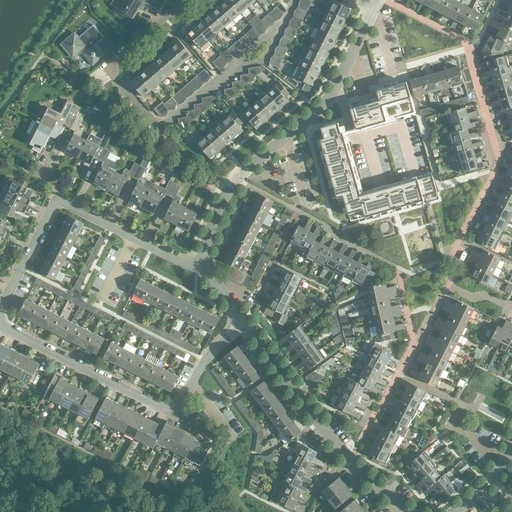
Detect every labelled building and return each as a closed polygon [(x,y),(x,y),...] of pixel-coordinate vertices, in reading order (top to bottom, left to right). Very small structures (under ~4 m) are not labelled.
[(149,5),(141,0),(114,0),(112,4),(133,17),(139,7),(146,11),(149,5)] [(141,0),(149,5),(160,12),(163,7),(162,5),(154,0),(141,0)] [(241,13),(229,0),(224,0),(219,4),(233,20),(241,13)] [(243,0),(229,0),(241,13),(249,6),(243,0)] [(307,11),(311,2),(307,0),(299,0),(299,1),(299,6),(298,7),(307,11)] [(435,0),(431,7),(443,13),(449,0),(435,0)] [(454,0),(449,0),(443,13),(454,19),(461,3),(454,0)] [(511,0),(502,0),(502,2),(511,7),(508,13),(511,15),(511,0)] [(352,10),(333,1),(328,10),(347,20),(352,10)] [(461,3),(454,19),(465,24),(472,9),(461,3)] [(219,4),(211,11),(225,27),(233,20),(219,4)] [(280,18),(283,14),(277,7),(269,14),(275,21),(280,18)] [(294,16),(293,16),(302,21),(307,11),(298,7),(295,11),(294,16)] [(506,18),(503,25),(511,29),(511,15),(508,13),(499,8),(496,13),(506,18)] [(472,9),(465,24),(476,30),(484,15),(472,9)] [(328,10),(323,20),(342,29),(347,20),(328,10)] [(203,18),(217,34),(225,27),(211,11),(203,18)] [(269,14),(261,21),(267,28),(272,25),(275,21),(269,14)] [(297,30),(302,21),(293,16),(290,20),(289,25),(288,26),(297,30)] [(203,18),(195,25),(209,41),(217,34),(203,18)] [(337,38),(342,29),(323,20),(318,29),(337,38)] [(493,20),(490,25),(500,30),(497,36),(510,43),(511,44),(511,29),(503,25),(493,20)] [(267,28),(261,21),(253,28),(259,34),(264,32),(267,28)] [(63,44),(64,44),(74,56),(78,53),(83,54),(94,65),(106,55),(95,43),(103,36),(93,25),(78,38),(75,34),(63,44)] [(209,41),(195,25),(187,33),(201,48),(209,41)] [(285,29),(284,35),(292,39),(297,30),(288,26),(285,29)] [(253,28),(245,34),(251,41),(257,39),(259,34),(253,28)] [(318,29),(314,38),(332,48),(337,38),(318,29)] [(497,36),(491,33),(482,51),(485,62),(503,57),(502,52),(506,45),(509,46),(510,43),(497,36)] [(251,41),(245,34),(237,42),(243,48),(248,46),(251,41)] [(287,49),(292,39),(284,35),(280,39),(280,44),(279,44),(287,49)] [(328,57),(332,48),(314,38),(309,48),(328,57)] [(170,47),(184,63),(192,56),(179,40),(170,47)] [(237,42),(229,48),(235,56),(240,53),(243,48),(237,42)] [(276,48),(275,54),(283,58),(287,49),(279,44),(276,48)] [(170,47),(163,54),(176,70),(184,63),(170,47)] [(235,56),(229,48),(221,55),(227,62),(232,61),(235,56)] [(309,48),(304,57),(323,67),(328,57),(309,48)] [(155,61),(168,77),(176,70),(163,54),(155,61)] [(278,67),(283,58),(275,54),(270,58),(270,63),(278,67)] [(213,62),(218,68),(219,69),(225,67),(227,62),(221,55),(213,62)] [(503,57),(485,62),(480,63),(481,67),(489,65),(491,70),(509,65),(507,56),(503,57)] [(304,57),(299,66),(318,76),(323,67),(304,57)] [(155,61),(147,68),(160,83),(168,77),(155,61)] [(511,74),(509,65),(491,70),(483,73),(484,77),(492,75),(494,81),(511,76),(511,75),(511,74)] [(263,71),(259,66),(249,69),(250,74),(251,74),(255,78),(263,71)] [(318,76),(299,66),(294,76),(313,86),(318,76)] [(459,66),(447,70),(451,86),(464,83),(459,66)] [(147,68),(139,75),(152,90),(160,83),(147,68)] [(205,70),(197,77),(203,84),(208,82),(211,77),(205,70)] [(440,90),(451,86),(447,70),(435,73),(440,90)] [(435,73),(423,77),(428,93),(440,90),(435,73)] [(247,85),(255,78),(251,74),(250,74),(241,76),(242,81),(243,80),(247,85)] [(152,90),(139,75),(131,82),(144,98),(152,90)] [(511,81),(511,76),(494,81),(486,83),(487,87),(495,85),(497,91),(511,86),(511,81)] [(203,84),(197,77),(189,83),(195,91),(200,89),(203,84)] [(428,93),(423,77),(411,80),(416,96),(428,93)] [(243,80),(242,81),(233,83),(234,88),(236,88),(239,92),(247,85),(243,80)] [(279,81),(267,92),(281,108),(289,101),(285,96),(289,93),(279,81)] [(379,101),(351,109),(357,130),(416,113),(407,82),(377,91),(379,101)] [(189,83),(180,91),(187,98),(192,96),(195,91),(189,83)] [(498,95),(499,100),(511,96),(511,86),(497,91),(488,93),(490,97),(498,95)] [(231,99),(239,92),(236,88),(234,88),(224,90),(225,96),(227,95),(231,99)] [(172,98),(177,103),(179,105),(184,103),(187,98),(180,91),(172,98)] [(259,99),(273,115),(281,108),(267,92),(259,99)] [(216,100),(213,96),(202,97),(203,103),(205,103),(208,107),(216,100)] [(467,96),(455,99),(457,105),(469,102),(467,96)] [(500,104),(502,110),(511,106),(511,96),(499,100),(491,102),(492,106),(500,104)] [(172,98),(164,105),(166,107),(169,110),(175,111),(177,103),(172,98)] [(259,99),(251,106),(265,122),(273,115),(259,99)] [(457,105),(455,99),(443,103),(445,108),(457,105)] [(71,128),(76,117),(81,108),(66,100),(60,114),(48,108),(45,114),(43,113),(38,122),(55,130),(57,125),(61,127),(62,124),(71,128)] [(200,114),(208,107),(205,103),(203,103),(194,105),(195,110),(197,109),(200,114)] [(443,103),(432,106),(433,112),(445,108),(443,103)] [(164,109),(166,107),(164,105),(162,107),(157,111),(161,117),(164,109)] [(265,122),(251,106),(243,113),(257,129),(265,122)] [(421,115),(433,112),(432,106),(419,110),(421,115)] [(507,113),(509,119),(511,117),(511,106),(502,110),(497,111),(498,115),(507,113)] [(452,121),(469,117),(477,114),(476,110),(468,113),(466,107),(449,111),(452,121)] [(193,121),(200,114),(197,109),(195,110),(186,111),(187,117),(189,116),(193,121)] [(230,115),(221,122),(235,138),(243,131),(230,115)] [(184,128),(193,121),(189,116),(187,117),(178,118),(179,124),(181,124),(184,128)] [(83,120),(76,117),(71,128),(77,131),(66,152),(78,158),(87,141),(80,138),(84,131),(78,128),(83,120)] [(455,131),(468,128),(480,124),(479,120),(471,122),(469,117),(452,121),(455,131)] [(510,123),(511,129),(511,128),(511,117),(509,119),(500,121),(501,125),(510,123)] [(55,130),(38,122),(28,142),(42,149),(50,135),(58,139),(63,129),(61,127),(57,125),(55,130)] [(235,138),(221,122),(214,129),(227,145),(235,138)] [(432,175),(361,196),(343,133),(341,134),(338,123),(321,128),(324,138),(320,139),(337,199),(343,197),(349,217),(364,213),(365,217),(424,201),(423,197),(437,193),(432,175)] [(470,133),(468,128),(455,131),(455,132),(452,133),(455,142),(471,137),(479,135),(478,131),(470,133)] [(214,129),(206,136),(219,152),(227,145),(214,129)] [(93,144),(87,141),(78,158),(90,164),(96,152),(102,154),(105,148),(112,135),(106,132),(102,140),(97,137),(93,144)] [(219,152),(206,136),(197,143),(211,159),(219,152)] [(455,142),(457,152),(474,147),(482,145),(481,141),(473,143),(471,137),(455,142)] [(459,163),(477,157),(485,155),(484,151),(476,153),(474,147),(457,152),(456,153),(459,163)] [(107,189),(115,172),(119,166),(106,159),(111,151),(105,148),(102,154),(99,159),(105,162),(95,183),(107,189)] [(478,163),(477,157),(459,163),(461,172),(488,165),(487,161),(478,163)] [(509,168),(507,173),(511,175),(511,165),(504,161),(502,165),(509,168)] [(122,175),(115,172),(107,189),(119,195),(129,175),(134,177),(140,166),(135,163),(130,171),(125,169),(122,175)] [(146,169),(140,166),(134,177),(140,180),(129,200),(142,207),(151,190),(144,186),(147,180),(142,177),(146,169)] [(506,185),(511,188),(511,175),(507,173),(503,171),(500,176),(508,180),(506,185)] [(179,177),(174,174),(171,181),(175,183),(179,177)] [(209,183),(201,179),(198,185),(207,189),(209,183)] [(5,194),(28,206),(31,199),(27,196),(28,194),(30,195),(33,190),(13,180),(5,194)] [(151,190),(142,207),(154,213),(164,192),(170,195),(175,183),(170,181),(166,189),(161,186),(157,193),(151,190)] [(501,195),(511,200),(511,188),(506,185),(498,181),(496,185),(504,189),(501,195)] [(175,183),(170,195),(175,198),(164,218),(177,224),(186,207),(179,204),(182,197),(177,195),(181,186),(175,183)] [(499,198),(496,204),(511,212),(511,211),(511,200),(501,195),(493,191),(491,194),(499,198)] [(28,206),(5,194),(0,205),(0,210),(12,216),(15,210),(25,213),(28,206)] [(259,194),(253,205),(268,213),(274,201),(259,194)] [(492,213),(507,221),(511,212),(496,204),(488,200),(487,203),(494,207),(492,213)] [(186,207),(177,224),(189,231),(201,207),(196,204),(192,211),(186,207)] [(248,216),(263,224),(268,213),(253,205),(248,216)] [(286,208),(282,216),(287,219),(291,210),(286,208)] [(485,214),(482,219),(503,229),(507,221),(492,213),(484,209),(482,213),(485,214)] [(69,216),(63,227),(78,235),(84,224),(69,216)] [(248,216),(242,227),(257,235),(263,224),(248,216)] [(0,236),(7,240),(10,234),(3,227),(6,221),(0,218),(0,236)] [(485,225),(483,231),(498,238),(503,229),(482,219),(480,218),(478,222),(485,225)] [(305,228),(299,225),(291,240),(301,245),(308,230),(312,222),(309,220),(305,228)] [(279,221),(275,230),(280,232),(284,224),(279,221)] [(308,230),(301,245),(300,247),(309,251),(309,252),(315,240),(322,227),(317,224),(313,232),(308,230)] [(63,227),(58,238),(73,246),(78,235),(63,227)] [(257,235),(242,227),(237,238),(252,246),(257,235)] [(478,240),(493,248),(495,249),(495,248),(498,245),(499,244),(499,240),(500,239),(498,239),(498,238),(483,231),(475,227),(473,231),(481,235),(478,240)] [(280,232),(275,230),(271,238),(276,241),(280,232)] [(309,252),(309,251),(307,255),(316,260),(324,244),(328,237),(324,234),(320,242),(315,240),(309,252)] [(101,235),(96,244),(101,247),(106,238),(101,235)] [(52,249),(67,257),(73,246),(58,238),(52,249)] [(237,238),(231,249),(246,257),(252,246),(237,238)] [(324,244),(316,260),(315,262),(325,267),(326,265),(334,249),(337,241),(333,239),(329,247),(324,244)] [(268,243),(264,252),(269,254),(273,246),(268,243)] [(96,244),(91,255),(96,258),(101,247),(96,244)] [(334,249),(326,265),(335,270),(343,254),(347,246),(343,244),(339,252),(334,249)] [(52,249),(46,260),(62,268),(67,257),(52,249)] [(246,257),(231,249),(225,261),(240,268),(246,257)] [(343,254),(335,270),(344,274),(352,258),(356,251),(352,249),(348,257),(343,254)] [(503,259),(483,249),(481,253),(473,249),(471,254),(497,266),(500,259),(503,261),(503,259)] [(269,254),(264,252),(259,260),(264,263),(269,254)] [(352,258),(344,274),(343,276),(353,280),(361,263),(365,255),(361,253),(358,261),(352,258)] [(497,266),(471,254),(469,258),(477,262),(475,266),(495,276),(495,275),(493,274),(497,266)] [(91,255),(85,266),(90,269),(96,258),(91,255)] [(361,263),(353,280),(361,285),(364,279),(369,282),(374,273),(368,270),(374,259),(370,258),(366,266),(361,263)] [(62,268),(46,260),(41,272),(56,279),(62,268)] [(284,273),(282,278),(297,286),(302,277),(278,265),(276,269),(284,273)] [(90,269),(85,266),(80,277),(85,280),(90,269)] [(231,279),(236,268),(231,266),(226,276),(231,279)] [(257,277),(262,268),(257,266),(252,274),(257,277)] [(495,276),(475,266),(473,271),(465,267),(462,271),(488,284),(492,276),(494,278),(495,276)] [(242,271),(236,268),(231,279),(236,282),(242,271)] [(248,274),(242,271),(236,282),(243,285),(248,274)] [(122,273),(120,277),(129,281),(131,276),(122,273)] [(253,277),(248,274),(243,285),(247,287),(253,277)] [(297,286),(282,278),(274,274),(272,278),(280,282),(277,288),(292,296),(297,286)] [(35,283),(47,289),(49,283),(38,277),(35,283)] [(85,280),(80,277),(74,288),(79,291),(85,280)] [(145,299),(153,284),(141,278),(134,294),(145,299)] [(370,296),(397,290),(396,285),(387,287),(386,282),(364,287),(365,289),(368,288),(370,296)] [(47,289),(58,294),(60,289),(49,283),(47,289)] [(153,284),(145,299),(156,305),(164,290),(153,284)] [(275,292),(273,297),(288,304),(292,296),(277,288),(269,284),(267,288),(275,292)] [(58,294),(69,300),(71,295),(60,289),(58,294)] [(164,290),(156,305),(167,311),(175,296),(164,290)] [(372,306),(390,301),(389,297),(398,295),(397,290),(370,296),(371,303),(368,304),(369,307),(372,306)] [(288,304),(273,297),(264,293),(262,297),(271,301),(268,306),(275,310),(273,315),(279,323),(284,325),(288,316),(283,314),(288,304)] [(69,300),(80,306),(82,300),(71,295),(69,300)] [(336,301),(337,304),(346,299),(342,295),(336,301)] [(175,296),(167,311),(178,316),(186,301),(175,296)] [(38,305),(27,299),(19,314),(31,320),(38,305)] [(80,306),(91,311),(93,306),(82,300),(80,306)] [(476,311),(477,309),(458,300),(455,305),(447,301),(445,305),(469,317),(473,310),(476,311)] [(186,301),(178,316),(189,322),(197,307),(186,301)] [(372,306),(374,315),(401,309),(400,304),(391,306),(390,301),(372,306)] [(42,326),(49,311),(38,305),(31,320),(42,326)] [(451,313),(449,317),(468,327),(469,325),(466,324),(469,317),(445,305),(443,309),(451,313)] [(91,311),(102,317),(104,312),(93,306),(91,311)] [(197,307),(189,322),(200,328),(208,313),(197,307)] [(401,309),(374,315),(375,321),(372,322),(373,325),(394,320),(393,315),(402,313),(401,309)] [(53,331),(60,316),(49,311),(42,326),(53,331)] [(123,316),(134,322),(136,316),(125,311),(123,316)] [(104,312),(102,317),(110,321),(113,316),(104,312)] [(200,328),(211,333),(212,334),(220,319),(208,313),(200,328)] [(60,316),(53,331),(64,337),(71,322),(60,316)] [(148,322),(136,316),(134,322),(145,327),(148,322)] [(438,318),(436,322),(461,334),(464,327),(467,328),(468,327),(449,317),(447,322),(438,318)] [(498,325),(488,344),(490,345),(491,343),(498,347),(511,321),(507,319),(503,328),(498,325)] [(394,320),(373,325),(373,326),(376,325),(378,334),(405,327),(404,323),(395,325),(394,320)] [(511,321),(498,347),(505,350),(504,353),(505,353),(511,340),(511,332),(511,329),(511,321)] [(71,322),(64,337),(75,342),(82,327),(71,322)] [(123,327),(132,332),(135,327),(126,322),(123,327)] [(145,327),(156,333),(159,328),(148,322),(145,327)] [(442,330),(440,335),(459,344),(460,343),(457,341),(461,334),(436,322),(434,326),(442,330)] [(288,339),(292,344),(306,333),(299,325),(290,332),(285,336),(278,340),(281,344),(288,339)] [(82,327),(75,342),(86,348),(93,333),(82,327)] [(132,332),(143,337),(146,332),(135,327),(132,332)] [(170,333),(159,328),(156,333),(167,339),(170,333)] [(143,337),(154,343),(157,338),(146,332),(143,337)] [(389,332),(376,335),(377,341),(390,338),(389,332)] [(93,333),(86,348),(97,354),(105,339),(93,333)] [(167,339),(178,344),(181,339),(170,333),(167,339)] [(306,333),(292,344),(284,349),(287,352),(294,347),(298,352),(312,341),(306,333)] [(340,334),(333,340),(337,344),(342,341),(340,334)] [(459,344),(440,335),(438,339),(430,335),(427,339),(452,351),(456,344),(459,346),(459,344)] [(154,343),(165,349),(168,344),(157,338),(154,343)] [(192,345),(181,339),(178,344),(189,350),(192,345)] [(434,347),(431,352),(451,361),(452,360),(449,358),(452,351),(427,339),(425,343),(434,347)] [(300,355),(304,360),(317,350),(312,341),(298,352),(290,357),(293,360),(300,355)] [(116,363),(124,348),(112,342),(105,357),(116,363)] [(2,343),(0,346),(0,368),(1,369),(12,348),(2,343)] [(165,349),(176,354),(179,349),(168,344),(165,349)] [(189,350),(198,354),(201,349),(192,345),(189,350)] [(371,355),(386,363),(394,367),(396,363),(388,359),(391,353),(376,345),(371,355)] [(238,346),(225,356),(233,366),(246,356),(238,346)] [(12,348),(1,369),(10,374),(21,353),(12,348)] [(124,348),(116,363),(127,368),(135,353),(124,348)] [(179,349),(176,354),(184,358),(187,353),(179,349)] [(310,368),(325,357),(319,349),(318,350),(317,350),(304,360),(296,365),(299,369),(306,363),(310,368)] [(451,361),(431,352),(429,356),(421,352),(419,356),(444,368),(447,361),(450,363),(451,361)] [(21,353),(10,374),(20,379),(31,358),(21,353)] [(135,353),(127,368),(138,374),(146,359),(135,353)] [(366,364),(382,372),(389,376),(391,372),(384,368),(386,363),(371,355),(366,364)] [(246,356),(233,366),(240,376),(253,366),(246,356)] [(425,364),(423,369),(442,378),(443,377),(440,376),(444,368),(419,356),(417,360),(425,364)] [(322,364),(328,367),(329,368),(330,366),(332,367),(336,360),(331,357),(322,364)] [(31,358),(20,379),(30,384),(41,363),(31,358)] [(146,359),(138,374),(149,380),(157,365),(146,359)] [(322,376),(324,377),(324,375),(328,367),(322,364),(313,371),(322,376)] [(361,373),(377,381),(385,385),(387,381),(379,377),(382,372),(366,364),(361,373)] [(157,365),(149,380),(160,385),(168,370),(157,365)] [(253,366),(240,376),(247,386),(261,376),(253,366)] [(216,367),(211,371),(217,378),(222,375),(216,367)] [(410,373),(435,385),(438,378),(441,380),(442,378),(423,369),(420,373),(412,369),(410,373)] [(160,385),(172,391),(179,376),(168,370),(160,385)] [(313,371),(305,377),(309,382),(317,376),(319,379),(322,376),(313,371)] [(357,382),(365,386),(380,394),(382,390),(374,386),(377,381),(361,373),(357,382)] [(60,404),(71,383),(55,375),(44,396),(60,404)] [(229,384),(222,375),(217,378),(224,388),(229,384)] [(317,376),(309,382),(312,386),(324,377),(322,376),(319,379),(317,376)] [(345,388),(360,396),(368,399),(370,396),(362,392),(365,386),(357,382),(348,377),(343,387),(345,388)] [(407,386),(405,391),(420,399),(425,390),(402,378),(400,382),(407,386)] [(258,401),(272,391),(264,381),(251,391),(258,401)] [(71,383),(60,404),(69,409),(80,388),(71,383)] [(229,384),(224,388),(232,398),(237,394),(229,384)] [(400,400),(416,408),(417,409),(422,400),(420,399),(405,391),(397,387),(395,391),(403,395),(400,400)] [(468,387),(462,397),(470,403),(477,392),(468,387)] [(80,388),(69,409),(79,414),(90,393),(80,388)] [(340,397),(356,405),(363,409),(365,405),(358,401),(360,396),(345,388),(340,397)] [(272,391),(258,401),(266,411),(279,401),(272,391)] [(90,393),(79,414),(89,419),(99,398),(90,393)] [(106,423),(117,401),(107,396),(96,418),(106,423)] [(396,409),(411,417),(416,408),(400,400),(392,396),(390,400),(398,404),(396,409)] [(336,406),(359,418),(360,414),(353,410),(356,405),(340,397),(336,406)] [(240,399),(236,403),(243,413),(248,409),(240,399)] [(106,423),(107,423),(116,428),(127,406),(117,401),(106,423)] [(279,401),(266,411),(273,421),(287,411),(279,401)] [(421,413),(426,404),(421,402),(417,411),(421,413)] [(393,414),(391,418),(406,426),(411,417),(396,409),(388,405),(386,410),(393,414)] [(116,428),(117,428),(125,433),(136,411),(127,406),(116,428)] [(30,412),(25,409),(21,416),(26,419),(30,412)] [(255,419),(248,409),(243,413),(250,423),(255,419)] [(125,433),(127,433),(135,437),(146,416),(136,411),(125,433)] [(287,411),(273,421),(281,431),(294,421),(287,411)] [(406,426),(391,418),(383,414),(381,418),(389,422),(386,427),(398,434),(401,436),(406,426)] [(135,437),(137,439),(145,442),(155,421),(146,416),(135,437)] [(255,419),(250,423),(256,430),(261,427),(255,419)] [(157,442),(160,444),(166,447),(177,425),(167,420),(165,426),(157,442)] [(39,426),(46,430),(49,425),(42,421),(39,426)] [(145,442),(147,444),(154,447),(157,442),(165,426),(155,421),(145,442)] [(294,421),(281,431),(288,441),(302,431),(294,421)] [(381,429),(378,435),(393,443),(398,434),(386,427),(375,421),(373,425),(381,429)] [(166,447),(171,449),(176,452),(187,430),(177,425),(166,447)] [(55,435),(58,430),(53,427),(48,431),(55,435)] [(176,452),(181,454),(186,456),(197,435),(187,430),(176,452)] [(376,439),(373,444),(388,452),(393,443),(378,435),(370,431),(368,435),(376,439)] [(186,456),(201,464),(212,443),(197,435),(186,456)] [(307,437),(304,443),(313,447),(314,446),(307,437)] [(419,445),(424,448),(430,443),(422,439),(419,445)] [(388,452),(373,444),(365,440),(363,444),(371,448),(368,453),(383,461),(388,452)] [(298,454),(313,462),(321,466),(323,462),(315,458),(318,452),(303,444),(298,454)] [(447,456),(451,453),(447,447),(442,451),(447,456)] [(422,453),(402,469),(404,472),(411,467),(415,472),(429,460),(422,453)] [(293,463),(308,471),(316,475),(318,471),(310,467),(313,462),(298,454),(293,463)] [(418,475),(421,480),(435,469),(429,460),(415,472),(408,477),(411,480),(418,475)] [(285,470),(288,472),(303,480),(311,484),(313,480),(306,476),(308,471),(293,463),(288,461),(286,463),(284,467),(285,470)] [(460,463),(455,467),(462,475),(464,473),(470,468),(465,463),(462,465),(460,463)] [(468,477),(474,473),(470,468),(464,473),(468,477)] [(428,487),(441,476),(435,469),(421,480),(415,485),(417,488),(424,483),(428,487)] [(142,471),(141,473),(139,478),(148,482),(152,476),(142,471)] [(437,493),(454,480),(447,471),(441,476),(428,487),(424,490),(427,494),(433,488),(437,493)] [(284,481),(287,483),(302,491),(307,493),(309,489),(301,485),(303,480),(288,472),(284,481)] [(340,476),(321,491),(328,499),(347,485),(340,476)] [(454,480),(437,493),(431,498),(433,502),(440,496),(444,501),(460,488),(454,480)] [(287,483),(282,492),(298,500),(305,504),(307,500),(300,496),(302,491),(287,483)] [(347,485),(328,499),(335,508),(353,493),(347,485)] [(295,505),(298,500),(282,492),(275,488),(269,500),(276,504),(278,501),(299,511),(301,511),(303,509),(295,505)] [(339,511),(357,511),(363,507),(356,499),(339,511)]
